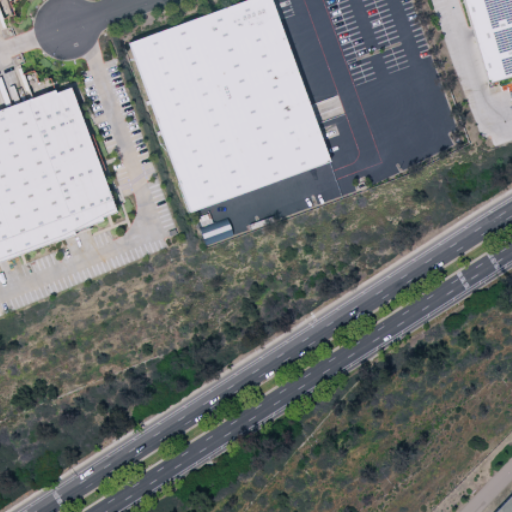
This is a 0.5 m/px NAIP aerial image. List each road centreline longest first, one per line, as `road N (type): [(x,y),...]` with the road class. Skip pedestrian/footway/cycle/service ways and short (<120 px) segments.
road 1 (primary): [(511,211),(41,511)]
road 2 (primary): [(105,511),(511,250)]
